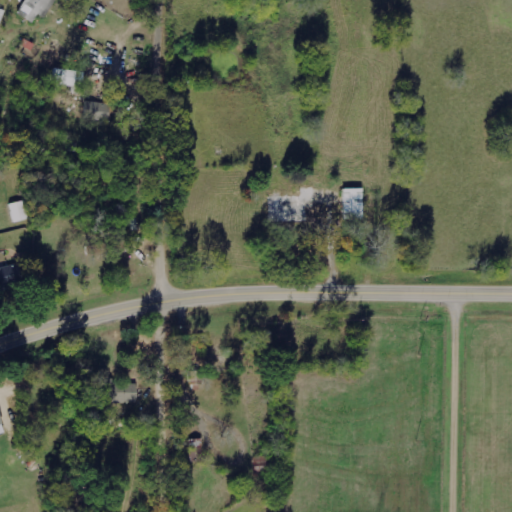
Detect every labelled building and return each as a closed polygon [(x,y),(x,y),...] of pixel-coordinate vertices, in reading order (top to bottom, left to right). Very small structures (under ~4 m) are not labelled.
[(43,19),(53,0),(24,0),(16,15),(32,24),(36,15),(43,19)] [(50,85),(82,88),(83,72),(51,69),(50,85)] [(108,104),(82,104),(82,122),(108,122),(108,104)] [(267,196),(268,220),(306,219),(306,201),(316,201),(316,187),(298,187),(298,196),(267,196)] [(342,221),(362,221),(361,189),(341,190),(342,221)] [(11,223),(27,221),(24,201),(8,204),(11,223)] [(85,254),(126,252),(126,242),(85,244),(85,254)] [(136,403),(136,384),(119,385),(119,378),(95,379),(96,405),(136,403)]
